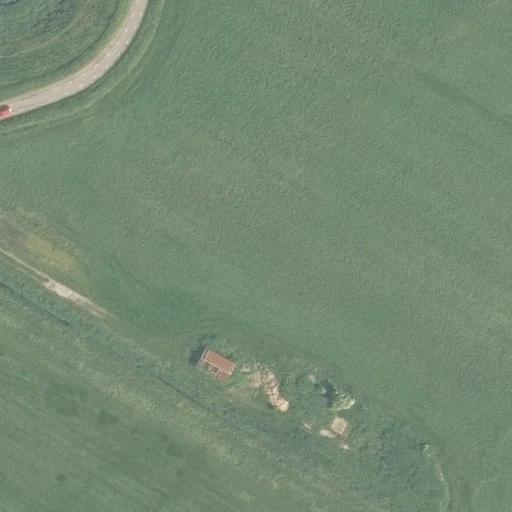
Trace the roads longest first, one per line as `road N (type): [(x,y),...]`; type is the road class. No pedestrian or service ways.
road 1 (track): [(429,511),(0,254)]
road 2 (unclassified): [(0,111),(75,84),(101,64),(123,40),(139,0)]
